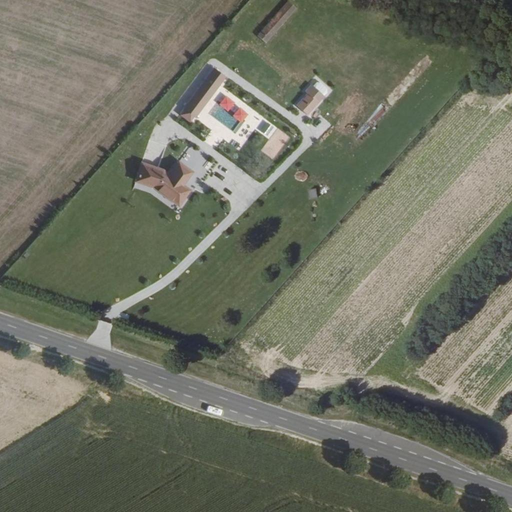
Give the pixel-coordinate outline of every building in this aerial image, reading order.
[(284,2),(253,38),(261,45),(293,10),(284,2)] [(181,115),(191,123),(225,77),(215,69),(181,115)] [(310,96),(313,91),(309,88),(295,103),(307,113),(316,102),(310,96)] [(203,140),(215,150),(230,130),(210,114),(205,120),(210,124),(213,119),(218,122),(203,140)] [(162,170),(140,164),(134,182),(156,188),(179,204),(188,191),(181,186),(190,171),(178,163),(169,176),(162,170)] [(308,198),(316,198),(316,189),(307,189),(308,198)]
